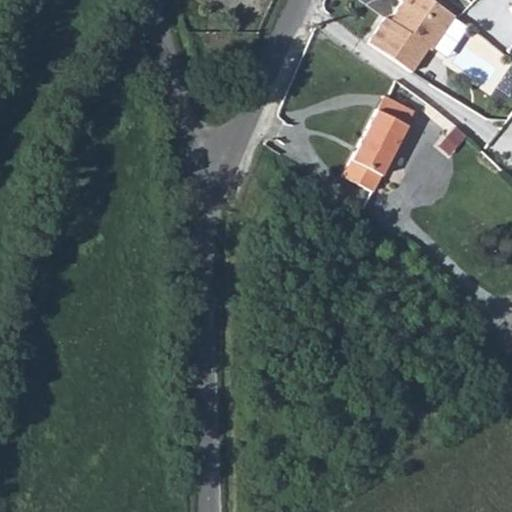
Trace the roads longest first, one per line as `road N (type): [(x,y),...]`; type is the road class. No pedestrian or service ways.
road 1 (unclassified): [(209,511),(198,175)]
road 2 (unclassified): [(198,175),(244,116),(298,0)]
road 3 (unclassified): [(198,175),(148,0)]
